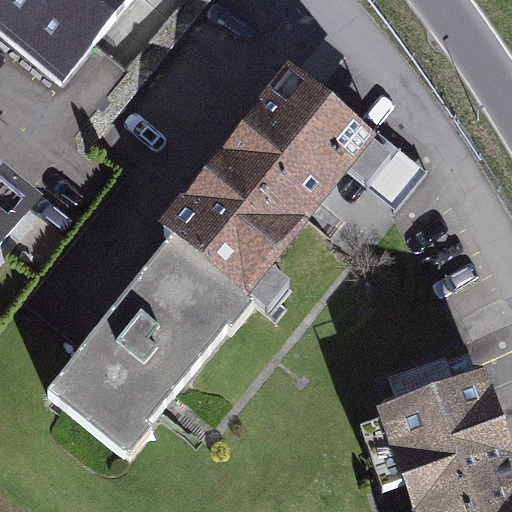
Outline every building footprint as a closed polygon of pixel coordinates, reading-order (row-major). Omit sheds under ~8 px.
[(0,0),(0,52),(65,107),(154,0),(0,0)] [(379,156),(301,93),(173,253),(251,315),(379,156)] [(0,194),(0,292),(49,235),(0,194)] [(246,332),(165,268),(51,413),(133,477),(246,332)] [(511,511),(511,474),(461,337),(372,370),(425,511),(511,511)]
